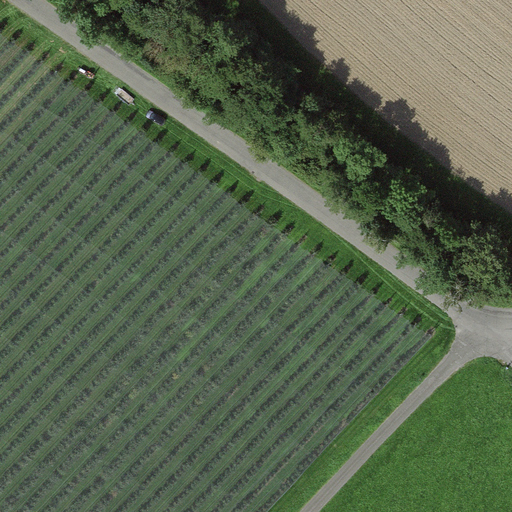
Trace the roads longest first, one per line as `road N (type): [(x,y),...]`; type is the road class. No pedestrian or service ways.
road 1 (unclassified): [(495,329),(24,0)]
road 2 (track): [(310,511),(459,355),(495,329)]
